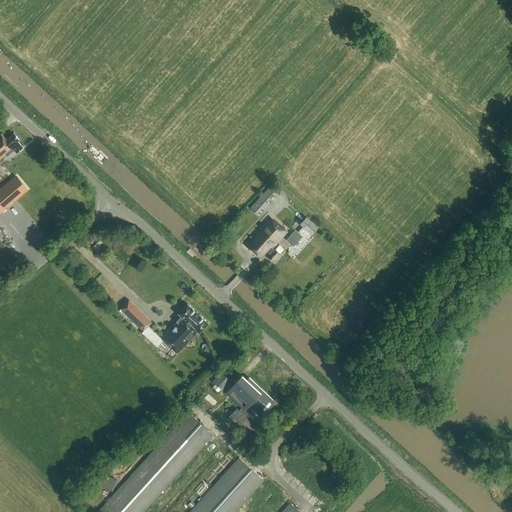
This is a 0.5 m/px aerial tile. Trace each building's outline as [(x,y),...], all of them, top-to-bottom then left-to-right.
[(0,134),(0,159),(5,155),(7,157),(14,150),(16,153),(22,148),(17,142),(19,140),(14,134),(6,140),(1,134),(0,134)] [(0,212),(27,189),(17,177),(0,191),(0,212)] [(258,217),(278,194),(270,187),(249,209),(258,217)] [(311,235),(318,228),(306,217),(300,224),(311,235)] [(275,250),(272,249),(287,233),(270,218),(254,236),(256,237),(248,246),(261,258),(266,252),(270,255),(268,257),(273,262),(279,255),(284,249),(280,245),(275,250)] [(295,229),(286,238),(294,245),(302,235),(295,229)] [(152,323),(129,300),(120,309),(143,332),(152,323)] [(199,333),(208,323),(188,304),(179,314),(181,317),(161,338),(177,354),(198,332),(199,333)] [(231,382),(221,372),(212,381),(223,391),(231,382)] [(268,397),(255,384),(249,379),(238,391),(239,391),(235,395),(241,400),(244,397),(257,409),(268,397)] [(258,423),(242,408),(239,412),(236,409),(226,420),(233,426),(234,426),(246,437),(258,423)] [(142,511),(212,435),(188,413),(99,511),(142,511)] [(234,511),(263,481),(239,459),(190,511),(234,511)] [(95,483),(112,490),(116,479),(99,472),(95,483)]
